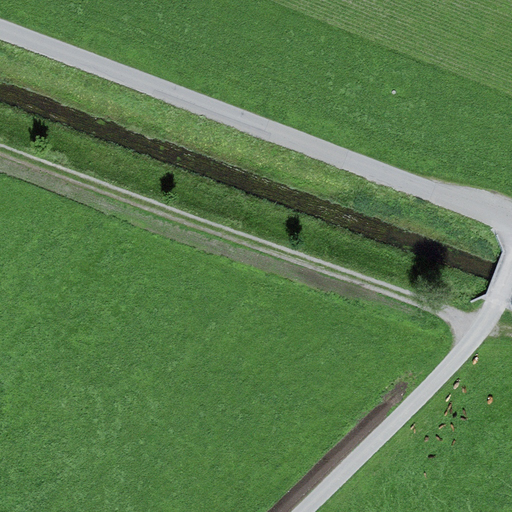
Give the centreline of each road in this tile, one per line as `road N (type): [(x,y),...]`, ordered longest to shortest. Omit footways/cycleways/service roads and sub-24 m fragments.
road 1 (track): [(511,221),(0,32)]
road 2 (track): [(306,511),(466,348),(511,264)]
